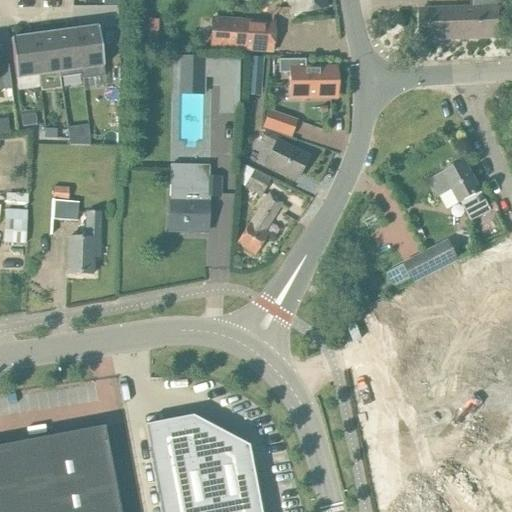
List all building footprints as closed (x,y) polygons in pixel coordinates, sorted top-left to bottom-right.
[(291,0),(294,13),(306,11),(325,9),(324,0),(291,0)] [(497,0),(473,0),(474,8),(420,9),(421,41),(499,38),(497,0)] [(209,49),(272,53),(275,22),(211,18),(209,49)] [(157,44),(158,20),(138,19),(138,29),(138,45),(148,44),(157,44)] [(97,27),(75,30),(81,71),(78,71),(79,82),(107,78),(105,63),(101,63),(97,27)] [(75,30),(54,33),(60,74),(78,71),(81,71),(75,30)] [(105,31),(105,44),(120,45),(121,32),(105,31)] [(54,33),(33,36),(39,77),(60,74),(54,33)] [(33,36),(12,38),(17,80),(39,77),(33,36)] [(174,57),(173,83),(178,83),(177,95),(205,96),(205,78),(219,78),(218,114),(238,114),(239,57),(204,57),(174,57)] [(262,82),(263,58),(249,58),(248,81),(262,82)] [(305,60),(278,60),(278,74),(290,74),(290,87),(305,87),(305,98),(317,97),(337,97),(337,69),(317,70),(305,70),(305,60)] [(0,92),(12,91),(9,65),(0,66),(0,92)] [(111,83),(110,95),(120,95),(121,83),(111,83)] [(35,110),(20,112),(22,127),(37,126),(35,110)] [(268,110),(261,127),(290,138),(297,121),(268,110)] [(8,119),(0,119),(0,135),(10,134),(8,119)] [(88,125),(67,128),(69,139),(69,145),(90,146),(90,137),(88,125)] [(44,129),(44,139),(57,140),(57,129),(44,129)] [(276,147),(267,167),(295,180),(307,157),(277,142),(280,137),(266,131),(261,140),(276,147)] [(436,177),(428,181),(438,199),(440,198),(446,195),(453,191),(460,203),(461,203),(470,219),(471,221),(491,211),(489,207),(475,179),(465,162),(436,177)] [(169,211),(169,231),(207,232),(207,196),(219,197),(219,178),(209,178),(210,166),(190,165),(170,165),(170,190),(170,198),(170,200),(169,211)] [(254,169),(244,185),(262,196),(272,180),(254,169)] [(53,187),(52,199),(68,201),(69,188),(53,187)] [(282,203),(270,193),(237,244),(254,256),(268,235),(263,233),(282,203)] [(50,220),(77,221),(78,201),(51,200),(50,220)] [(25,212),(5,210),(3,242),(23,244),(25,212)] [(100,212),(87,211),(86,239),(68,238),(67,274),(92,275),(93,257),(99,257),(99,237),(100,212)] [(460,261),(449,240),(404,263),(414,284),(460,261)] [(511,278),(425,310),(446,369),(511,345),(511,330),(509,321),(511,319),(511,278)] [(332,279),(325,305),(340,309),(347,283),(332,279)] [(469,409),(511,389),(511,346),(453,373),(469,409)] [(192,421),(187,422),(187,418),(144,426),(160,511),(260,511),(249,452),(244,453),(243,448),(232,442),(234,439),(223,433),(221,437),(192,421)] [(0,446),(0,511),(119,511),(103,427),(0,446)] [(511,511),(511,442),(478,456),(498,505),(481,511),(511,511)]
